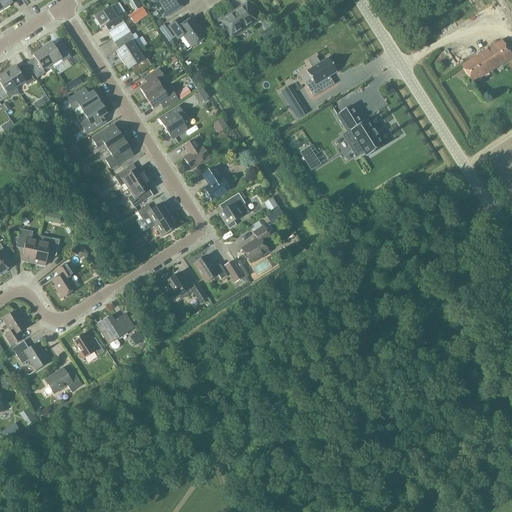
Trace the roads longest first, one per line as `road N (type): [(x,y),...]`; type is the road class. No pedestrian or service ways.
road 1 (track): [(472,224),(448,180),(167,368)]
road 2 (unclassified): [(511,242),(358,0)]
road 3 (residential): [(61,7),(204,230)]
road 4 (residential): [(204,230),(49,327)]
